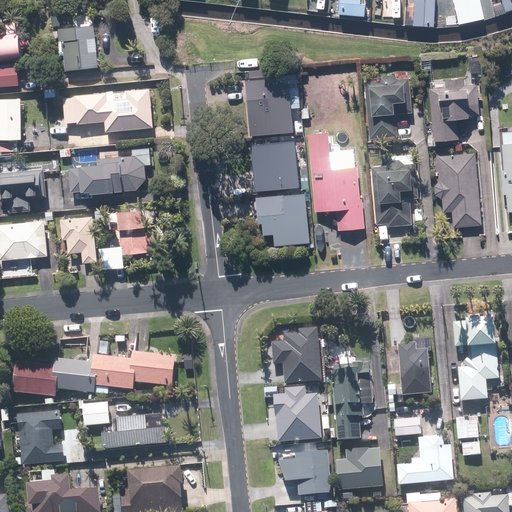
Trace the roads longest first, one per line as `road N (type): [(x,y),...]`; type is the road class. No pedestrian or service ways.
road 1 (residential): [(511,264),(219,293)]
road 2 (residential): [(219,293),(0,312)]
road 3 (residential): [(219,293),(242,511)]
road 4 (residential): [(197,79),(219,293)]
